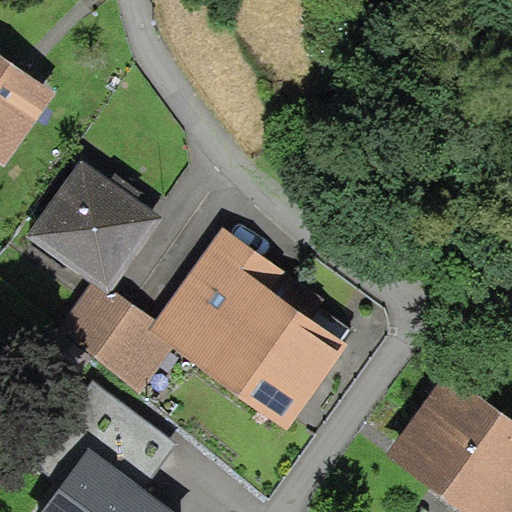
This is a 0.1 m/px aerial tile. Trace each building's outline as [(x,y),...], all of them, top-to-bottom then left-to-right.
[(0,66),(0,148),(2,150),(40,95),(0,66)] [(82,168),(36,234),(106,284),(153,218),(130,202),(137,192),(115,177),(108,186),(82,168)] [(350,331),(317,307),(319,305),(280,276),(271,278),(259,269),(263,264),(227,237),(163,324),(288,416),(350,331)] [(66,328),(96,353),(129,307),(97,284),(66,328)] [(152,323),(129,307),(96,353),(119,370),(152,323)] [(60,386),(85,354),(55,330),(29,363),(60,386)] [(511,431),(445,383),(399,447),(489,511),(500,511),(511,496),(511,431)] [(167,511),(90,455),(124,409),(94,387),(39,460),(68,482),(45,511),(167,511)]
